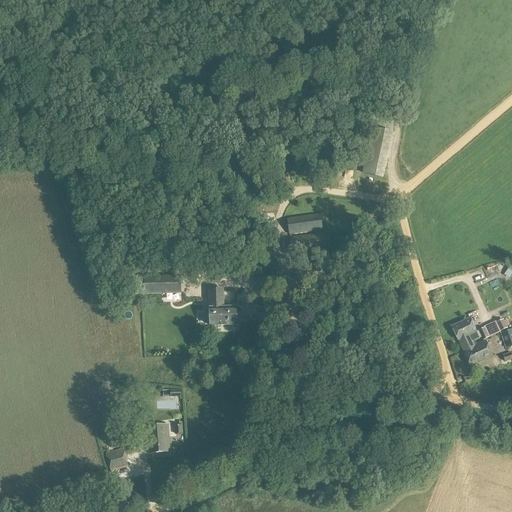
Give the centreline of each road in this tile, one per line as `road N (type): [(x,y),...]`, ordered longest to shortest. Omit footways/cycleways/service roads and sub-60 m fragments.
road 1 (track): [(268,455),(334,250),(511,99)]
road 2 (track): [(395,198),(0,141)]
road 3 (track): [(390,0),(427,31),(397,134),(395,198)]
road 4 (track): [(457,401),(395,198)]
road 5 (track): [(268,455),(359,413),(435,396),(457,401)]
road 6 (track): [(295,359),(435,396)]
road 7 (track): [(152,511),(268,455)]
